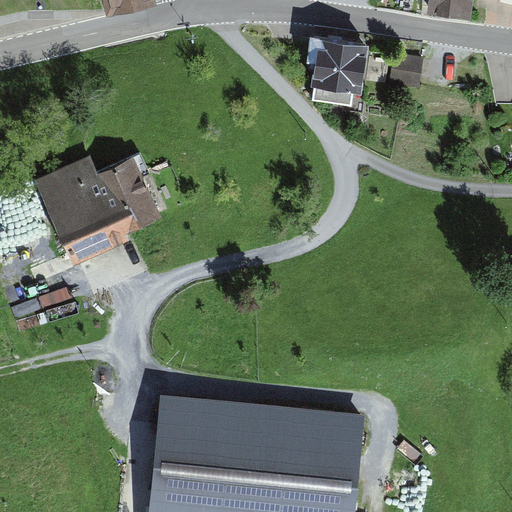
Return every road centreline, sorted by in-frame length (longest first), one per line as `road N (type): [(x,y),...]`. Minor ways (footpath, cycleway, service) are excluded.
road 1 (track): [(511,189),(440,186),(347,152),(205,7)]
road 2 (tertiary): [(511,39),(276,6),(205,7)]
road 3 (track): [(347,152),(337,220),(280,257),(162,285),(129,258)]
road 4 (tertiary): [(205,7),(0,56)]
road 5 (track): [(162,285),(129,333),(103,351),(0,371)]
